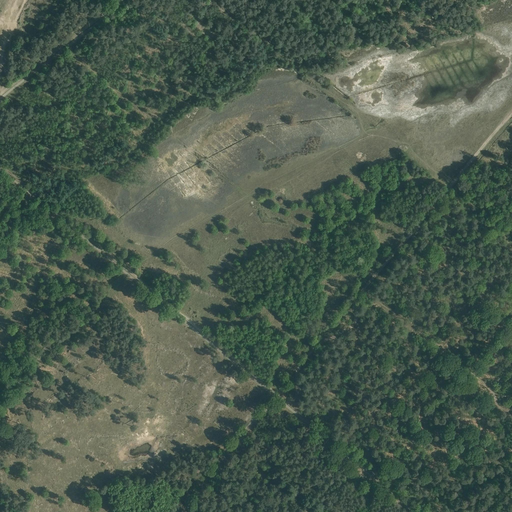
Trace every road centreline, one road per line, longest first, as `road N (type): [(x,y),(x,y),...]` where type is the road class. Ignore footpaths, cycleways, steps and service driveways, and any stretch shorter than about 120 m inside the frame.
road 1 (track): [(0,165),(274,391)]
road 2 (track): [(0,420),(124,265)]
road 3 (track): [(274,391),(418,511)]
road 4 (track): [(173,511),(274,391)]
road 5 (track): [(0,90),(116,0)]
road 6 (track): [(371,478),(462,367)]
road 7 (track): [(360,288),(448,182)]
road 8 (track): [(274,391),(360,288)]
road 9 (track): [(360,288),(462,367)]
